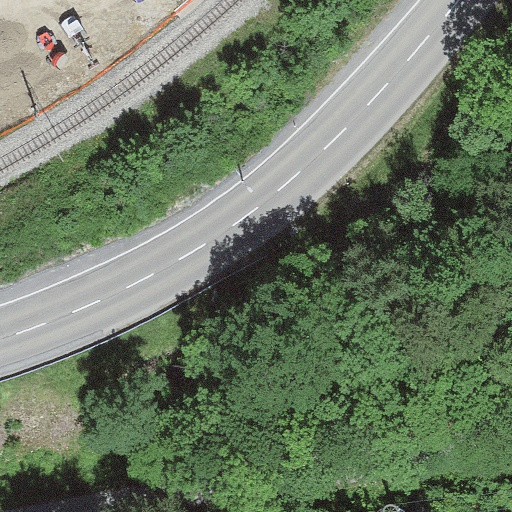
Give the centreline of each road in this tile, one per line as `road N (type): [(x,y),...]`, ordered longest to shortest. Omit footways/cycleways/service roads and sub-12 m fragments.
road 1 (secondary): [(461,0),(346,134),(233,227),(118,293),(0,343)]
road 2 (track): [(87,511),(511,437)]
